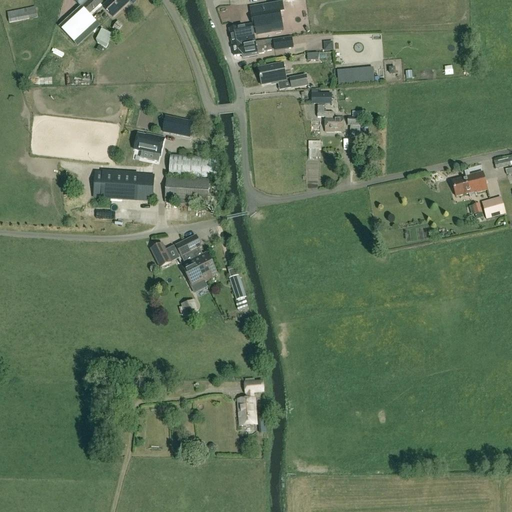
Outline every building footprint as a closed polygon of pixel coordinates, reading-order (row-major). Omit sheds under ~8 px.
[(83,21),(103,2),(100,0),(72,0),(80,8),(67,21),(73,28),(82,20),(83,21)] [(126,0),(110,0),(103,7),(113,18),(129,3),(126,0)] [(283,11),(282,2),(252,8),(253,15),(279,10),(279,12),(283,11)] [(34,8),(34,7),(7,13),(9,24),(43,17),(40,6),(34,8)] [(251,15),(253,27),(255,27),(256,36),(274,32),(273,24),(281,22),(279,12),(279,10),(253,15),(251,15)] [(117,22),(113,29),(118,33),(123,26),(117,22)] [(255,44),(252,26),(229,30),(232,48),(255,44)] [(273,41),(273,45),(274,51),(293,49),(291,39),(273,41)] [(266,42),(255,44),(232,48),(234,57),(242,56),(242,59),(251,57),(250,55),(256,53),(257,55),(264,54),(263,52),(271,51),(270,45),(266,46),(266,42)] [(279,85),(288,83),(284,66),(261,70),(263,79),(262,79),(263,87),(279,84),(279,85)] [(338,72),(339,85),(346,85),(345,72),(338,72)] [(292,91),(308,88),(306,78),(291,81),(292,91)] [(325,133),(343,133),(343,119),(333,118),(333,114),(324,113),(324,105),(331,105),(331,94),(311,94),(311,96),(311,105),(318,105),(318,117),(325,117),(325,133)] [(350,126),(349,138),(359,139),(360,126),(363,126),(363,136),(367,136),(368,118),(347,118),(347,126),(350,126)] [(166,119),(163,133),(189,139),(193,124),(166,119)] [(138,135),(135,151),(143,153),(143,154),(161,157),(165,139),(149,136),(149,137),(138,135)] [(320,159),(321,142),(309,141),(308,158),(320,159)] [(169,176),(209,179),(211,157),(171,155),(169,176)] [(511,157),(493,162),(495,170),(511,165),(511,157)] [(154,176),(96,172),(94,198),(152,202),(154,176)] [(472,184),(484,181),(482,172),(469,176),(470,177),(451,182),(453,190),(472,186),(472,184)] [(167,177),(165,204),(207,206),(210,181),(167,177)] [(472,186),(453,190),(456,198),(474,193),(475,194),(487,191),(484,181),(472,184),(472,186)] [(501,199),(482,204),(486,220),(505,215),(501,199)] [(483,219),(479,204),(469,207),(471,216),(475,215),(476,221),(483,219)] [(195,234),(183,240),(205,283),(212,280),(211,277),(218,274),(206,251),(200,254),(196,246),(201,244),(195,234)] [(205,283),(183,240),(174,245),(180,255),(182,254),(184,258),(186,257),(188,261),(180,264),(184,271),(192,286),(200,283),(201,285),(205,283)] [(171,263),(162,244),(150,250),(160,269),(171,263)] [(248,304),(239,276),(229,279),(236,302),(242,300),(244,306),(248,304)] [(198,313),(194,301),(181,305),(182,307),(178,308),(181,316),(184,315),(185,318),(198,313)] [(240,427),(256,426),(254,394),(264,393),(263,381),(244,383),(245,400),(238,401),(240,427)]
